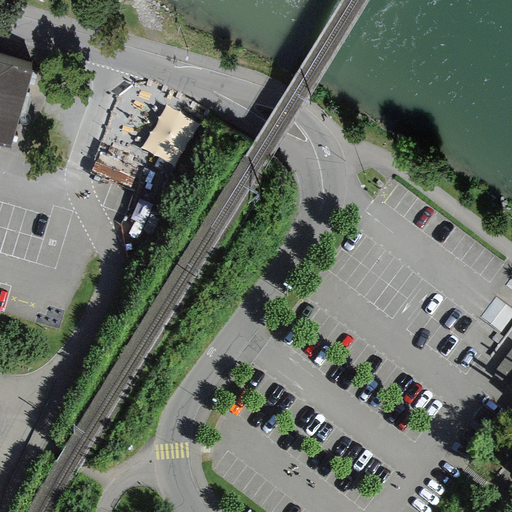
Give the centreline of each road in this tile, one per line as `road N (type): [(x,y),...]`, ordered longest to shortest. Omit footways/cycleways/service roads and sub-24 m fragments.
road 1 (residential): [(316,161),(324,191),(319,221),(176,424),(174,471),(196,511)]
road 2 (residential): [(0,23),(186,75),(233,97)]
